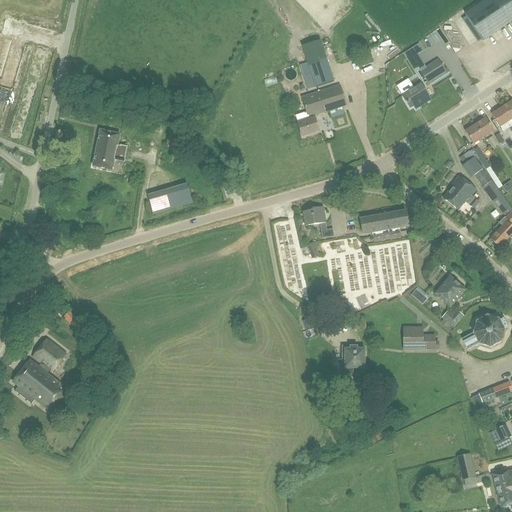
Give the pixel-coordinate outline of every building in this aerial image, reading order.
[(511,22),(511,0),(488,0),(466,15),(484,42),(511,22)] [(4,51),(17,52),(18,44),(5,43),(4,51)] [(422,52),(418,45),(403,54),(407,61),(422,52)] [(33,50),(30,63),(40,65),(43,52),(33,50)] [(361,53),(366,66),(374,63),(369,50),(361,53)] [(299,65),(307,90),(334,81),(325,56),(299,65)] [(420,71),(428,83),(445,73),(437,61),(420,71)] [(27,68),(25,79),(34,81),(36,69),(27,68)] [(431,82),(436,90),(442,87),(437,79),(431,82)] [(21,102),(30,102),(31,81),(22,80),(21,102)] [(346,106),(340,85),(302,98),(308,118),(309,120),(298,123),(302,137),(319,131),(315,118),(314,118),(314,116),(346,106)] [(402,97),(410,109),(416,104),(418,107),(430,100),(421,85),(402,97)] [(502,108),(510,121),(511,119),(511,101),(511,102),(502,108)] [(510,121),(502,108),(491,115),(499,127),(510,121)] [(15,109),(10,130),(20,132),(25,111),(15,109)] [(475,125),(483,138),(494,131),(485,118),(475,125)] [(483,138),(475,125),(465,132),(473,144),(483,138)] [(177,148),(182,130),(170,127),(166,145),(177,148)] [(92,166),(111,170),(113,159),(123,161),(125,147),(117,146),(119,134),(100,130),(92,166)] [(506,144),(499,133),(494,136),(499,144),(500,143),(502,147),(506,144)] [(489,145),(495,142),(492,136),(486,139),(489,145)] [(473,149),(470,151),(476,159),(478,158),(499,191),(504,188),(477,147),(474,149),(473,149)] [(476,159),(470,151),(469,151),(461,157),(466,163),(462,166),(470,178),(474,175),(482,187),(481,187),(492,202),(493,201),(504,215),(511,210),(475,159),(476,159)] [(452,187),(443,198),(458,211),(465,202),(474,209),(479,203),(471,196),(476,190),(458,176),(451,186),(452,187)] [(145,192),(149,210),(189,201),(185,183),(145,192)] [(89,201),(106,207),(112,191),(95,185),(89,201)] [(303,212),(305,226),(320,224),(322,238),(334,236),(333,229),(327,230),(323,207),(316,208),(316,210),(303,212)] [(490,238),(500,248),(510,237),(511,238),(511,237),(511,226),(511,225),(511,210),(505,218),(505,217),(499,223),(502,226),(490,238)] [(360,219),(363,235),(372,233),(374,243),(401,238),(399,228),(408,227),(405,211),(360,219)] [(306,245),(312,259),(319,256),(313,242),(306,245)] [(409,271),(396,272),(397,283),(410,282),(409,271)] [(449,277),(434,294),(450,308),(465,290),(449,277)] [(419,303),(425,297),(414,286),(408,292),(419,303)] [(357,304),(365,300),(361,291),(353,295),(357,304)] [(451,313),(448,310),(442,317),(446,321),(443,324),(452,331),(464,316),(455,308),(451,313)] [(82,324),(69,311),(62,318),(76,331),(82,324)] [(500,342),(504,330),(503,329),(507,327),(503,319),(499,321),(498,320),(487,316),(476,322),(472,334),(462,340),(467,350),(478,344),(490,348),(500,342)] [(305,331),(314,327),(311,319),(302,322),(305,331)] [(403,351),(439,350),(439,341),(435,341),(435,335),(423,335),(423,327),(403,327),(403,351)] [(45,367),(52,372),(66,354),(46,339),(32,357),(45,367)] [(356,347),(342,347),(342,368),(342,374),(352,374),(352,368),(362,368),(362,350),(356,350),(356,347)] [(56,375),(52,372),(45,367),(42,370),(29,360),(13,381),(51,411),(67,390),(53,379),(56,375)] [(511,389),(509,382),(478,394),(482,404),(511,391),(511,389)] [(0,411),(8,413),(12,398),(0,394),(0,411)] [(489,434),(494,445),(511,437),(505,426),(489,434)] [(474,448),(477,459),(483,458),(480,446),(474,448)] [(463,482),(474,480),(469,455),(457,458),(463,482)] [(511,470),(493,475),(501,507),(511,504),(511,470)]
